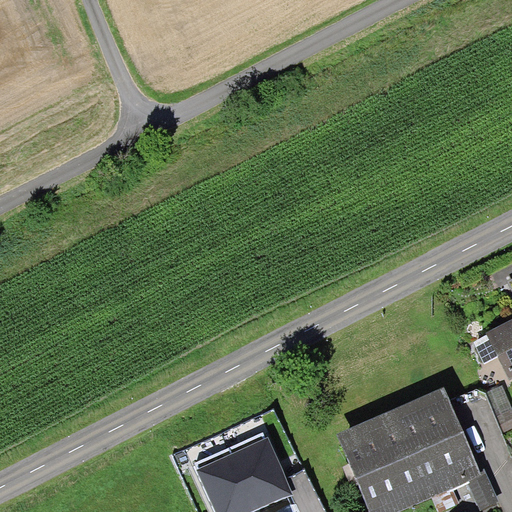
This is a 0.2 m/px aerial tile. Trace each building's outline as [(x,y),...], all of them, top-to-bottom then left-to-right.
[(511,322),(486,336),(509,381),(511,379),(511,322)] [(445,392),(338,438),(370,511),(400,511),(470,482),(481,477),(480,473),(445,392)] [(268,441),(232,457),(257,511),(258,511),(294,496),(268,441)] [(257,511),(232,457),(196,473),(214,511),(257,511)] [(486,470),(480,473),(481,477),(470,482),(481,510),(499,503),(486,470)]
